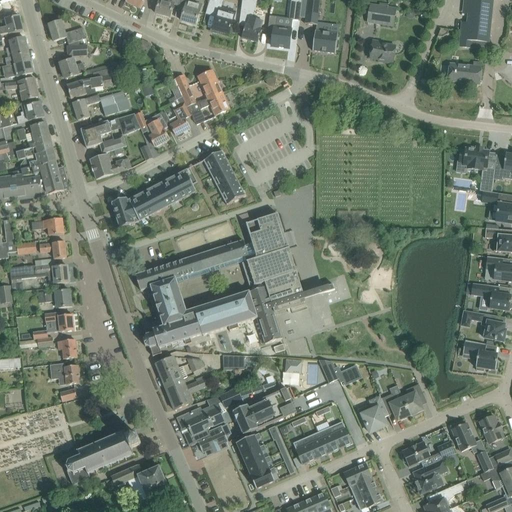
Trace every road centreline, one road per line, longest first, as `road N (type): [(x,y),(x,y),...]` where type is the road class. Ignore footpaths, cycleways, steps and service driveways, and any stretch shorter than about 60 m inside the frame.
road 1 (tertiary): [(202,511),(133,355),(80,200)]
road 2 (residential): [(80,200),(289,93),(302,75)]
road 3 (residential): [(302,75),(167,42),(81,0)]
road 4 (residential): [(511,129),(430,120),(302,75)]
road 5 (tertiary): [(80,200),(26,0)]
road 6 (residential): [(379,446),(253,499)]
road 7 (residential): [(379,446),(502,391)]
